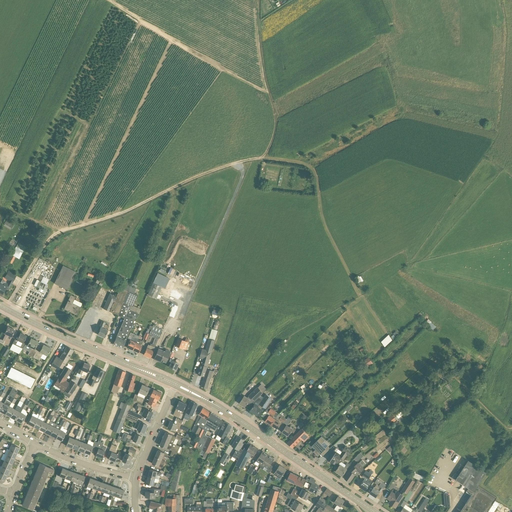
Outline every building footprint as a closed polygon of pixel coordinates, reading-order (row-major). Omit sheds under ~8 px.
[(12,230),(15,223),(6,220),(3,226),(12,230)] [(12,255),(15,257),(19,259),(23,251),(16,247),(12,255)] [(77,272),(63,266),(54,284),(68,290),(77,272)] [(9,289),(10,286),(16,276),(9,271),(5,278),(10,281),(8,284),(5,283),(6,282),(2,280),(0,283),(0,293),(2,295),(6,287),(9,289)] [(47,289),(49,284),(40,280),(37,285),(47,289)] [(120,288),(116,296),(110,312),(118,315),(123,302),(128,291),(130,286),(131,284),(122,281),(120,288)] [(147,295),(156,299),(157,298),(158,294),(162,287),(153,283),(147,295)] [(138,295),(134,294),(128,291),(123,302),(124,302),(122,307),(118,316),(124,318),(121,326),(115,340),(115,339),(113,344),(123,348),(129,332),(134,323),(138,313),(139,314),(141,309),(133,306),(138,295)] [(110,312),(116,296),(109,293),(103,309),(110,312)] [(77,315),(81,307),(73,303),(76,297),(71,295),(64,309),(77,315)] [(109,326),(104,324),(105,323),(102,321),(98,330),(99,331),(98,335),(101,336),(100,337),(103,338),(104,337),(104,338),(108,330),(107,330),(109,326)] [(6,338),(10,340),(15,330),(14,330),(12,328),(12,329),(8,327),(5,333),(4,333),(0,340),(0,342),(3,344),(5,341),(4,341),(6,338)] [(216,339),(218,330),(212,329),(210,337),(216,339)] [(25,344),(23,343),(27,336),(20,333),(19,337),(16,336),(13,344),(22,348),(25,344)] [(133,350),(136,343),(139,336),(135,335),(134,338),(132,337),(127,347),(133,350)] [(385,346),(393,340),(389,335),(381,341),(385,346)] [(37,351),(34,350),(38,342),(31,338),(28,345),(26,344),(23,349),(30,352),(28,355),(33,358),(37,351)] [(185,350),(188,342),(178,339),(173,351),(176,352),(178,348),(185,350)] [(209,339),(206,351),(202,350),(200,358),(203,359),(198,375),(204,376),(215,341),(209,339)] [(136,343),(133,350),(139,353),(143,342),(141,341),(139,344),(136,343)] [(39,353),(37,351),(33,358),(39,361),(43,354),(47,356),(51,349),(44,345),(39,353)] [(144,355),(150,358),(155,348),(148,345),(144,355)] [(62,370),(74,351),(67,347),(60,359),(56,357),(51,365),(61,371),(62,370)] [(165,352),(162,350),(163,348),(159,347),(154,360),(160,362),(161,360),(166,363),(171,351),(166,349),(165,352)] [(175,370),(178,363),(180,360),(177,359),(175,362),(172,360),(169,367),(175,370)] [(87,373),(88,370),(90,366),(84,363),(82,367),(81,366),(78,373),(81,375),(83,371),(87,373)] [(71,370),(65,366),(54,385),(61,389),(59,392),(62,394),(68,384),(64,382),(71,370)] [(100,378),(101,376),(103,371),(103,370),(101,369),(100,370),(97,369),(96,372),(95,372),(93,377),(89,385),(92,386),(97,377),(100,378)] [(126,372),(121,370),(119,369),(113,384),(114,384),(111,392),(117,394),(119,386),(121,387),(126,372)] [(207,389),(213,371),(207,370),(202,387),(207,389)] [(130,374),(128,379),(125,390),(132,392),(134,385),(132,384),(133,381),(135,376),(130,374)] [(71,381),(69,385),(69,384),(64,391),(65,391),(63,394),(69,398),(71,395),(78,385),(71,381)] [(135,394),(134,397),(132,401),(136,403),(139,396),(144,398),(149,388),(142,385),(137,395),(135,394)] [(255,400),(263,392),(258,388),(247,398),(244,396),(242,399),(239,403),(245,407),(247,404),(250,405),(255,400)] [(153,390),(151,394),(151,396),(148,404),(154,407),(158,399),(158,400),(161,393),(153,390)] [(82,392),(76,407),(75,406),(73,409),(75,409),(75,410),(80,412),(87,394),(82,392)] [(273,399),(266,394),(260,403),(255,400),(252,403),(254,405),(250,411),(257,415),(261,409),(263,406),(266,408),(265,409),(266,409),(273,399)] [(0,410),(0,411),(5,414),(9,407),(11,403),(14,398),(12,397),(9,402),(6,400),(4,404),(0,410)] [(183,414),(184,411),(187,405),(179,401),(173,415),(179,418),(181,414),(183,414)] [(198,405),(193,402),(191,401),(185,415),(190,418),(191,415),(193,416),(198,405)] [(73,404),(68,402),(65,409),(69,411),(73,404)] [(15,410),(11,417),(16,421),(20,413),(22,409),(25,405),(23,403),(20,408),(17,406),(15,410)] [(124,403),(123,403),(121,409),(112,431),(114,431),(119,433),(125,418),(127,413),(128,410),(130,405),(124,403)] [(136,406),(134,409),(143,413),(142,415),(150,419),(152,413),(145,409),(144,409),(142,409),(143,406),(138,404),(137,406),(136,406)] [(15,410),(9,407),(5,414),(11,417),(15,410)] [(199,435),(203,428),(204,425),(205,424),(212,413),(203,408),(199,415),(202,416),(198,422),(201,423),(195,433),(199,435)] [(271,425),(275,419),(279,414),(271,409),(268,413),(270,414),(266,421),(271,425)] [(403,414),(399,409),(397,411),(397,412),(394,413),(394,412),(391,414),(391,416),(387,419),(391,424),(396,421),(396,420),(401,416),(403,414)] [(127,413),(139,418),(140,419),(142,415),(128,410),(127,413)] [(20,413),(16,421),(21,423),(21,424),(22,424),(26,416),(20,413)] [(139,418),(127,413),(125,418),(136,423),(134,428),(137,429),(137,430),(144,432),(147,425),(140,422),(138,421),(139,418)] [(205,424),(204,425),(211,428),(215,430),(222,420),(212,413),(205,424)] [(279,414),(275,419),(271,425),(277,429),(282,422),(284,423),(287,419),(279,414)] [(47,423),(43,422),(39,430),(45,432),(50,422),(51,420),(53,416),(51,415),(47,423)] [(33,427),(38,419),(32,416),(28,424),(33,427)] [(43,422),(38,419),(33,427),(39,430),(43,422)] [(221,437),(220,441),(226,445),(230,439),(226,437),(232,426),(225,421),(218,435),(221,437)] [(56,424),(50,422),(45,432),(50,435),(56,424)] [(180,429),(182,424),(177,422),(176,424),(171,422),(168,428),(172,430),(176,431),(179,433),(181,429),(180,429)] [(305,426),(302,429),(304,431),(305,432),(307,429),(312,425),(309,422),(307,424),(305,426)] [(56,424),(50,435),(56,438),(60,430),(61,427),(62,426),(60,425),(59,426),(56,424)] [(290,427),(287,426),(286,425),(282,432),(283,432),(283,433),(285,434),(288,436),(292,431),(294,433),(296,430),(290,426),(290,427)] [(203,451),(209,437),(208,436),(206,435),(205,435),(207,431),(203,428),(199,435),(198,437),(194,446),(194,447),(197,448),(203,451)] [(310,437),(304,431),(302,429),(287,443),(292,448),(302,439),(304,442),(310,437)] [(66,433),(60,430),(56,438),(61,441),(62,441),(66,433)] [(163,439),(173,444),(176,438),(187,443),(188,440),(177,435),(176,437),(172,436),(172,435),(166,432),(163,439)] [(121,439),(125,441),(127,442),(130,443),(131,439),(133,440),(132,441),(139,443),(142,437),(135,434),(134,437),(124,433),(121,439)] [(89,440),(87,444),(84,453),(90,455),(89,455),(90,455),(93,448),(95,449),(98,443),(94,442),(94,443),(90,442),(91,441),(93,436),(91,435),(89,440)] [(216,440),(209,437),(203,451),(205,452),(208,453),(209,453),(216,440)] [(237,458),(239,459),(243,451),(240,449),(243,445),(241,444),(244,440),(238,437),(234,443),(232,446),(234,448),(237,449),(232,457),(236,459),(237,458)] [(322,444),(325,441),(322,437),(312,447),(314,449),(315,448),(316,449),(313,452),(318,456),(321,454),(323,456),(330,449),(328,446),(325,448),(322,444)] [(66,446),(72,448),(75,440),(69,438),(66,446)] [(180,447),(173,444),(163,439),(160,446),(167,449),(170,450),(171,450),(173,450),(171,454),(176,456),(180,447)] [(72,448),(78,450),(81,442),(75,440),(72,448)] [(99,441),(98,443),(95,449),(98,450),(96,455),(102,458),(105,451),(101,450),(104,443),(99,441)] [(87,444),(81,442),(78,450),(84,453),(87,444)] [(245,447),(244,450),(254,456),(258,449),(248,442),(245,447)] [(9,450),(17,454),(19,449),(19,448),(12,444),(9,450)] [(117,447),(112,444),(108,452),(111,453),(109,459),(115,462),(118,455),(114,453),(117,447)] [(136,450),(130,447),(130,448),(128,451),(129,451),(128,455),(125,454),(122,461),(128,464),(131,459),(132,459),(136,450)] [(338,454),(333,451),(327,459),(332,462),(333,461),(335,463),(336,462),(337,463),(340,459),(341,459),(342,458),(344,460),(347,455),(349,456),(352,451),(346,447),(342,452),(341,455),(338,453),(338,454)] [(17,454),(9,450),(7,449),(5,455),(7,456),(14,459),(17,454)] [(155,457),(162,460),(163,456),(167,458),(168,455),(165,453),(158,450),(155,457)] [(253,458),(254,456),(244,450),(243,451),(239,459),(236,465),(243,469),(246,464),(250,457),(253,458)] [(261,467),(268,456),(262,452),(256,461),(260,463),(258,465),(261,467)] [(358,462),(363,456),(360,453),(355,458),(358,462)] [(225,454),(220,462),(225,465),(230,456),(225,454)] [(14,459),(7,456),(4,461),(12,464),(14,459)] [(268,456),(261,467),(264,469),(265,467),(268,469),(266,471),(269,473),(271,470),(273,467),(271,465),(274,460),(268,456)] [(166,462),(162,460),(155,457),(152,464),(159,467),(159,466),(163,468),(166,462)] [(12,464),(4,461),(1,460),(0,462),(0,465),(2,466),(9,470),(12,464)] [(358,463),(350,471),(345,478),(350,482),(355,475),(357,476),(358,474),(359,474),(364,469),(362,467),(366,464),(362,460),(358,464),(358,463)] [(474,492),(466,503),(478,511),(480,511),(487,511),(493,504),(497,497),(478,485),(487,473),(468,461),(455,480),(474,492)] [(343,476),(347,470),(347,469),(348,467),(350,465),(347,463),(346,465),(341,462),(339,464),(340,465),(336,471),(343,476)] [(38,468),(39,468),(47,472),(48,471),(53,473),(54,470),(45,466),(40,464),(38,468)] [(277,476),(279,474),(283,476),(287,470),(280,465),(275,471),(276,472),(274,475),(277,476)] [(9,470),(2,466),(0,470),(0,471),(7,475),(9,470)] [(257,471),(251,467),(248,472),(254,476),(257,471)] [(45,478),(46,477),(47,472),(39,468),(37,472),(37,471),(35,474),(36,475),(45,478)] [(65,479),(68,471),(63,469),(62,468),(59,477),(65,479)] [(176,469),(170,490),(177,491),(182,471),(176,469)] [(148,477),(155,479),(156,475),(160,476),(161,473),(157,472),(150,470),(148,477)] [(372,481),(369,479),(373,472),(370,470),(369,472),(366,471),(363,475),(362,477),(364,478),(365,476),(366,477),(359,487),(366,491),(370,484),(372,481)] [(68,471),(65,479),(70,481),(74,473),(68,471)] [(288,478),(287,480),(302,487),(305,480),(291,472),(291,473),(289,472),(289,474),(288,473),(286,477),(288,478)] [(74,473),(70,481),(73,482),(71,487),(72,487),(70,492),(73,493),(74,488),(76,483),(79,475),(74,473)] [(42,484),(43,483),(45,478),(36,475),(35,478),(34,477),(33,480),(33,481),(42,484)] [(79,475),(76,483),(82,485),(85,477),(84,476),(79,475)] [(395,476),(389,489),(394,491),(400,478),(395,476)] [(155,479),(148,477),(146,484),(153,486),(153,485),(158,487),(158,483),(154,482),(155,479)] [(87,486),(93,488),(95,480),(91,479),(90,478),(87,486)] [(316,481),(311,478),(309,482),(312,483),(309,490),(316,494),(319,487),(314,484),(316,481)] [(396,508),(404,495),(405,493),(407,494),(415,481),(410,478),(402,491),(400,493),(397,491),(395,494),(393,492),(392,492),(387,498),(391,501),(389,504),(396,508)] [(375,483),(379,486),(377,489),(374,487),(370,494),(376,498),(379,493),(380,493),(386,484),(382,482),(382,481),(377,479),(375,483)] [(95,480),(93,488),(98,490),(101,482),(95,480)] [(40,491),(40,489),(42,484),(33,481),(32,484),(31,484),(30,487),(31,487),(40,491)] [(101,482),(98,490),(104,492),(107,484),(101,482)] [(107,484),(104,492),(110,494),(113,486),(107,484)] [(113,486),(110,494),(112,495),(111,499),(111,500),(110,504),(112,505),(114,501),(115,496),(118,488),(113,486)] [(37,497),(38,496),(40,491),(31,487),(29,490),(27,493),(28,493),(37,497)] [(118,488),(115,496),(118,497),(121,498),(124,490),(123,490),(118,488)] [(152,492),(146,492),(146,497),(155,499),(155,495),(159,496),(160,492),(162,492),(162,490),(161,490),(160,490),(160,489),(152,489),(152,492)] [(272,511),(279,491),(271,489),(264,511),(272,511)] [(291,494),(297,498),(298,498),(296,497),(298,495),(307,499),(310,493),(303,489),(301,492),(294,489),(291,494)] [(242,501),(243,496),(244,493),(242,492),(236,491),(232,490),(230,498),(242,501)] [(411,509),(405,505),(413,494),(410,492),(401,505),(404,506),(400,511),(408,511),(410,510),(411,509)] [(35,503),(35,502),(37,497),(28,493),(27,497),(26,496),(25,499),(26,500),(35,503)] [(297,498),(291,494),(288,493),(286,496),(291,499),(287,505),(300,511),(304,505),(295,500),(295,501),(294,501),(296,497),(297,498)] [(178,511),(179,511),(180,511),(181,495),(167,495),(166,498),(166,506),(169,506),(169,511),(171,511),(170,511),(178,511)] [(334,509),(337,511),(338,511),(340,511),(343,508),(341,506),(344,501),(338,496),(334,502),(337,505),(334,509)] [(321,497),(315,505),(319,508),(323,510),(327,504),(325,503),(326,501),(321,497)] [(421,511),(429,501),(425,499),(420,507),(418,506),(415,511),(411,509),(410,510),(408,511),(421,511)] [(22,505),(32,510),(35,503),(26,500),(24,503),(23,502),(22,505)] [(204,501),(204,510),(206,510),(206,511),(213,511),(213,508),(213,504),(207,504),(207,501),(204,501)] [(160,511),(162,505),(151,502),(150,508),(154,509),(153,511),(160,511)] [(218,503),(218,506),(218,511),(227,511),(228,509),(234,509),(234,502),(225,502),(222,503),(218,503)] [(477,511),(478,511),(466,503),(460,511),(477,511)]
